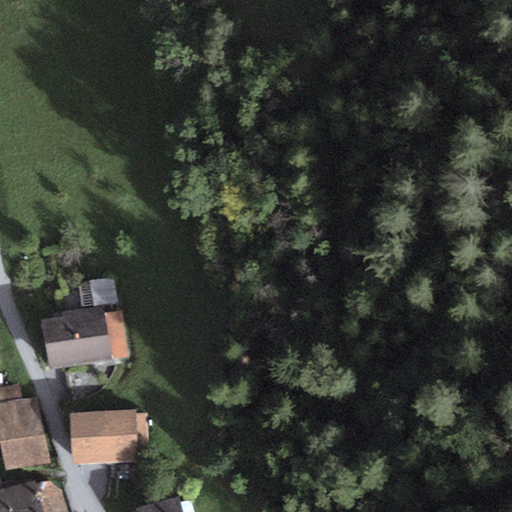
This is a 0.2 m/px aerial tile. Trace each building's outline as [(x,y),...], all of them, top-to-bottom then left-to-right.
[(115,281),(92,284),(95,309),(119,305),(115,281)] [(110,317),(54,323),(59,374),(115,368),(110,317)] [(0,393),(0,409),(25,406),(23,390),(0,393)] [(39,406),(3,412),(14,474),(50,468),(39,406)] [(138,417),(83,420),(85,467),(141,465),(138,417)] [(37,511),(28,485),(0,495),(0,511),(37,511)]
